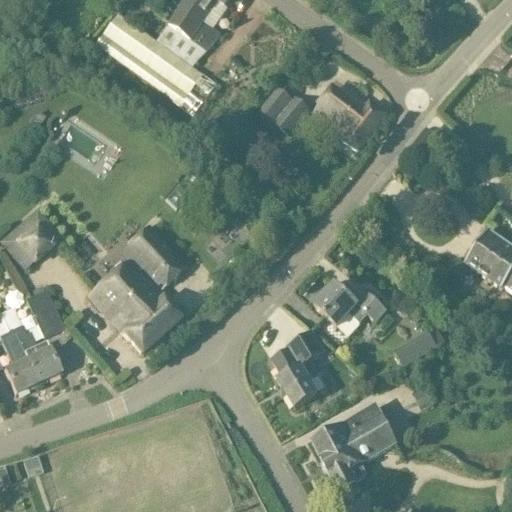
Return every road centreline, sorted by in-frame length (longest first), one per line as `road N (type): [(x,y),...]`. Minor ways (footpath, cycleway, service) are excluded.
road 1 (residential): [(219,359),(418,105)]
road 2 (residential): [(0,454),(186,386),(219,359)]
road 3 (residential): [(418,105),(278,0)]
road 4 (residential): [(297,511),(219,359)]
road 5 (residential): [(418,105),(511,10)]
